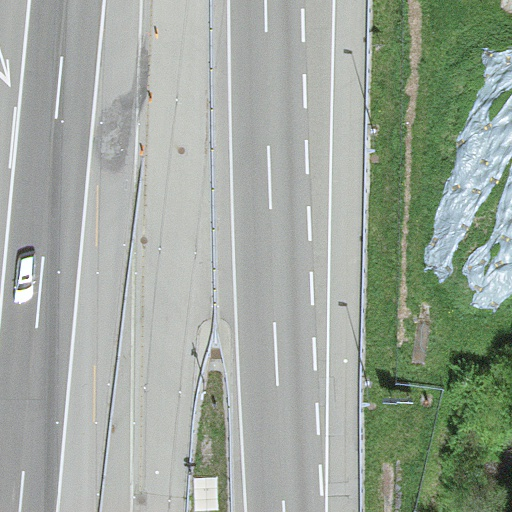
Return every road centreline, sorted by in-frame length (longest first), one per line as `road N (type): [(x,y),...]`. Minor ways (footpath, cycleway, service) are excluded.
road 1 (motorway): [(118,0),(95,511)]
road 2 (motorway): [(286,511),(269,0)]
road 3 (motorway): [(63,0),(13,417)]
